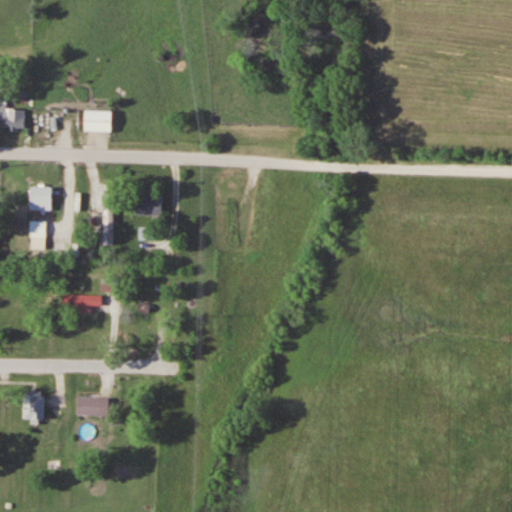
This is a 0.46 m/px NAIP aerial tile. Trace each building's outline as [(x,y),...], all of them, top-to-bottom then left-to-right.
[(54,130),(54,104),(62,104),(62,90),(40,90),(40,130),(54,130)] [(0,120),(6,121),(5,128),(25,129),(26,107),(0,106),(0,120)] [(114,130),(114,110),(89,110),(89,130),(114,130)] [(53,209),(53,185),(31,185),(31,209),(53,209)] [(104,245),(115,245),(115,194),(105,193),(104,245)] [(163,194),(133,194),(133,215),(163,215),(163,194)] [(238,197),(227,197),(227,248),(238,248),(238,197)] [(47,237),(47,221),(31,221),(31,237),(47,237)] [(157,227),(141,226),(140,240),(156,241),(157,227)] [(168,307),(140,287),(136,294),(163,313),(168,307)] [(92,305),(103,305),(103,295),(62,295),(62,310),(92,310),(92,305)] [(24,422),(46,422),(46,392),(24,392),(24,422)] [(111,398),(78,398),(78,415),(111,415),(111,398)]
